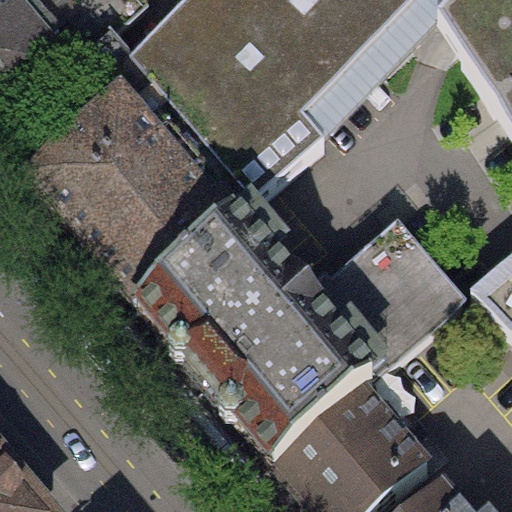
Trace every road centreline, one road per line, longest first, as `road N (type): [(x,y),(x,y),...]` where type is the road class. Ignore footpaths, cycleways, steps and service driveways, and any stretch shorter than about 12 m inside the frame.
road 1 (secondary): [(193,511),(0,286)]
road 2 (secondary): [(0,378),(115,511)]
